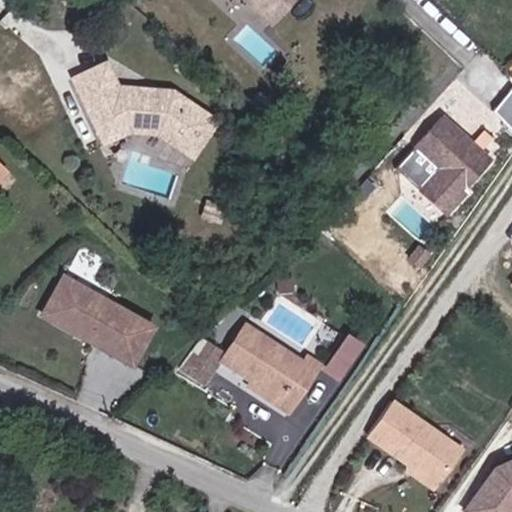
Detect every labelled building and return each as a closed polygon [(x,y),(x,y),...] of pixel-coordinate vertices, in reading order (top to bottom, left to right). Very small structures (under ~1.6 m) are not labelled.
[(289,0),(228,0),(261,30),(289,0)] [(220,120),(176,87),(123,85),(111,58),(79,72),(110,142),(137,131),(168,136),(196,155),(220,120)] [(511,87),(492,107),(511,127),(511,87)] [(458,196),(485,166),(438,123),(410,154),(432,175),(413,197),(440,221),(461,199),(458,196)] [(211,227),(215,212),(201,208),(197,222),(211,227)] [(61,305),(71,290),(55,281),(46,297),(61,305)] [(144,333),(71,290),(61,305),(46,297),(34,318),(67,338),(72,329),(81,335),(76,343),(122,370),(144,333)] [(271,408),(296,369),(239,332),(222,359),(207,347),(197,360),(193,357),(174,383),(195,397),(214,370),(244,391),(271,408)] [(330,391),(352,358),(336,347),(314,380),(330,391)] [(307,378),(296,369),(271,408),(244,391),(240,397),(277,422),(307,378)] [(499,433),(428,384),(405,417),(451,449),(461,457),(465,451),(476,451),(483,456),(499,433)] [(475,467),(483,456),(476,451),(465,451),(461,457),(451,449),(442,461),(467,479),(475,467)] [(511,511),(511,474),(504,478),(480,511),(511,511)]
